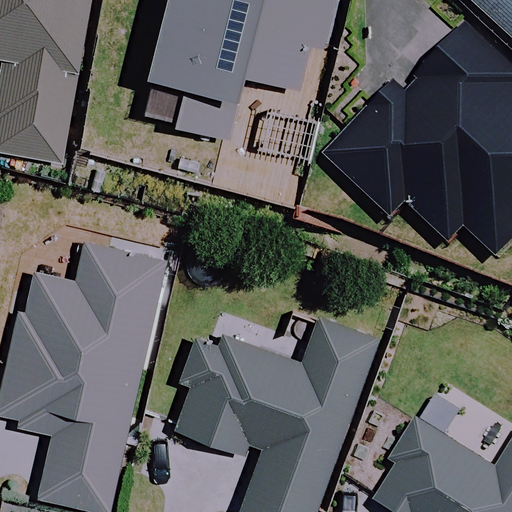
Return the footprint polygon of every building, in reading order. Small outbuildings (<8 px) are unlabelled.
[(92,0),(0,0),(0,59),(8,61),(0,107),(0,153),(64,164),(92,0)] [(335,0),(168,0),(142,118),(229,138),(243,77),(301,90),(310,51),(324,54),(335,0)] [(511,0),(468,0),(511,39),(511,0)] [(511,75),(465,33),(406,98),(394,88),(328,161),(393,220),(406,206),(454,249),(468,234),(502,264),(511,252),(511,75)] [(312,122),(271,113),(261,155),(303,164),(312,122)] [(32,272),(0,409),(0,418),(18,422),(16,432),(53,440),(40,496),(106,511),(163,264),(85,246),(76,282),(32,272)] [(317,511),(376,344),(318,323),(299,378),(205,346),(175,430),(260,460),(241,511),(317,511)] [(511,511),(511,452),(498,476),(421,428),(373,506),(382,511),(511,511)]
